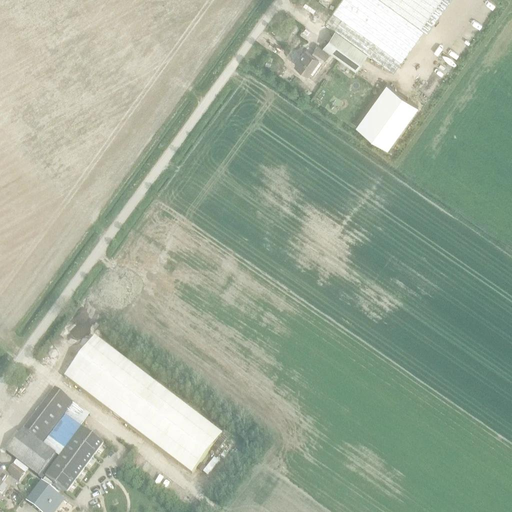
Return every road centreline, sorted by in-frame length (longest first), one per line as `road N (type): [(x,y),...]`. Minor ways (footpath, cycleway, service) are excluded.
road 1 (tertiary): [(0,383),(278,0)]
road 2 (unknown): [(86,511),(122,461),(122,429),(26,347)]
